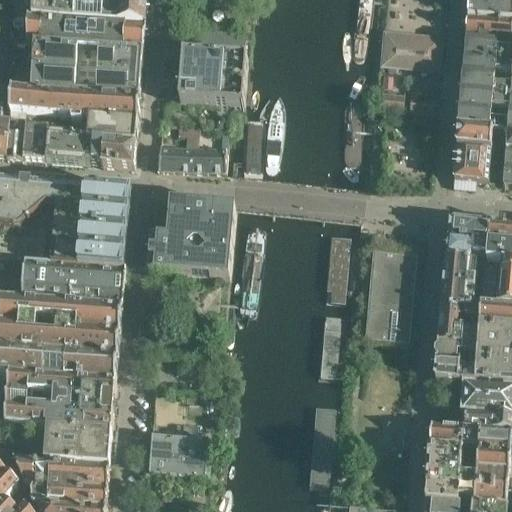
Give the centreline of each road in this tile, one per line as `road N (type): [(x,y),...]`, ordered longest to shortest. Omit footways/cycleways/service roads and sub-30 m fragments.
road 1 (residential): [(511,215),(366,211),(147,186)]
road 2 (residential): [(119,511),(147,186)]
road 3 (residential): [(147,186),(161,0)]
road 4 (residential): [(147,186),(0,173)]
